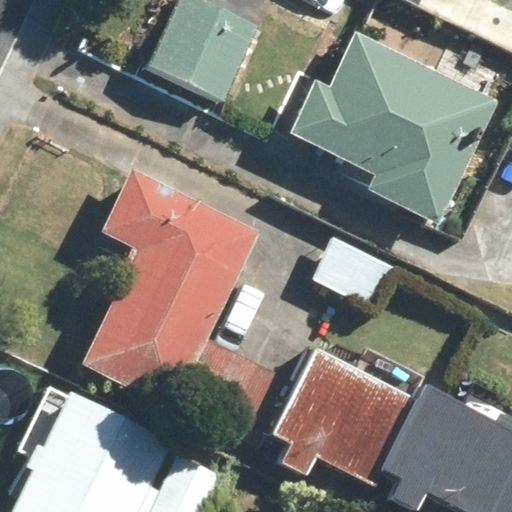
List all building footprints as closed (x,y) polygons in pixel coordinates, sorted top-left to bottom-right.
[(247,40),(170,0),(129,78),(207,118),(247,40)] [(307,96),(297,91),(270,145),(349,185),(342,200),(416,237),(478,113),(335,41),(307,96)] [(243,372),(196,352),(244,239),(110,182),(83,246),(112,258),(62,375),(167,420),(214,440),(243,372)] [(384,276),(315,244),(294,290),(363,322),(384,276)] [(261,458),(254,474),(290,489),(297,473),(367,503),(363,511),(511,511),(511,447),(398,400),(393,411),(288,367),(251,454),(261,458)] [(190,511),(203,486),(147,460),(150,454),(42,406),(0,497),(0,511),(190,511)]
